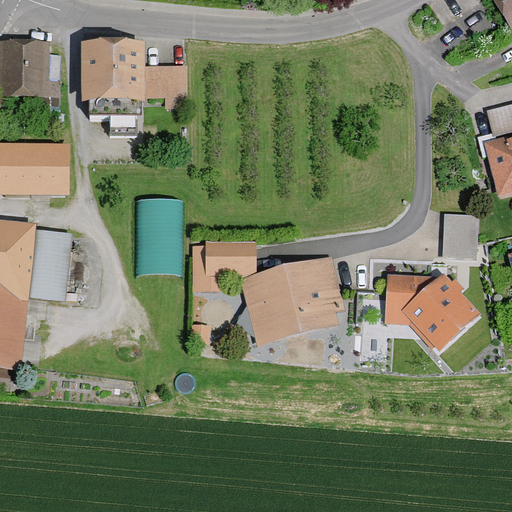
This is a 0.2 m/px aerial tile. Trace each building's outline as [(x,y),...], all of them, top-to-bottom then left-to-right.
[(511,0),(483,0),(511,45),(511,44),(511,0)] [(46,89),(46,47),(0,46),(0,105),(60,106),(60,89),(46,89)] [(143,52),(82,53),(83,111),(142,110),(142,105),(184,104),(183,71),(143,72),(143,52)] [(511,104),(485,111),(491,136),(511,130),(511,104)] [(511,192),(511,134),(481,143),(495,197),(511,192)] [(65,154),(0,151),(0,199),(64,201),(65,154)] [(136,201),(138,278),(184,277),(182,200),(136,201)] [(446,215),(444,258),(477,260),(478,216),(446,215)] [(0,374),(21,376),(34,231),(0,227),(0,374)] [(257,244),(192,246),(193,292),(221,291),(221,277),(258,276),(257,244)] [(330,264),(240,290),(259,355),(349,329),(330,264)] [(442,281),(429,293),(429,284),(388,283),(386,332),(413,333),(437,360),(479,322),(442,281)]
